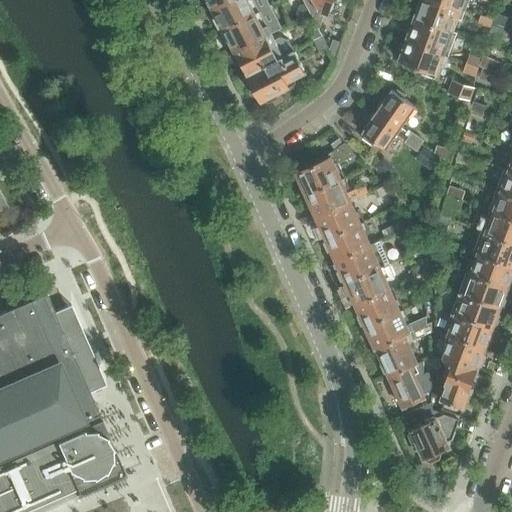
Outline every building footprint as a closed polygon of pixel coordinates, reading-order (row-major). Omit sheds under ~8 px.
[(225,0),(213,7),(225,29),(260,11),(254,0),(225,0)] [(314,0),(320,11),(329,14),(330,12),(333,10),(334,5),(334,1),(334,0),(314,0)] [(415,12),(416,15),(415,17),(452,31),(457,18),(462,19),(466,9),(439,0),(437,0),(437,1),(434,0),(421,0),(420,5),(418,7),(415,12)] [(468,0),(434,0),(437,1),(437,0),(439,0),(466,9),(468,0)] [(311,13),(306,3),(300,5),(297,13),(301,19),(311,13)] [(260,11),(225,29),(237,52),(272,33),(260,11)] [(493,19),(492,23),(507,28),(511,18),(496,12),(493,19)] [(481,15),(478,22),(491,27),(492,23),(493,19),(481,15)] [(421,44),(421,46),(448,56),(452,45),(447,44),(452,31),(415,17),(414,19),(412,21),(410,27),(411,30),(408,38),(421,44)] [(272,33),(237,52),(248,74),(284,55),(294,50),(289,40),(282,37),(276,40),(272,33)] [(323,36),(314,40),(320,52),(329,48),(323,36)] [(400,55),(401,58),(400,60),(422,68),(420,73),(435,78),(440,64),(444,66),(448,56),(421,46),(421,44),(408,38),(404,47),(402,49),(400,55)] [(333,39),(329,49),(334,57),(340,42),(333,39)] [(250,78),(249,80),(252,85),(254,86),(262,102),(265,101),(269,103),(278,98),(279,94),(279,93),(295,84),(296,81),(295,78),(306,72),(294,50),(284,55),(248,74),(249,75),(248,75),(250,78)] [(481,59),(479,66),(483,67),(498,73),(502,63),(483,54),(481,59)] [(466,62),(479,67),(479,66),(481,59),(469,55),(466,62)] [(466,62),(463,70),(476,74),(479,67),(466,62)] [(483,69),(480,78),(494,83),(498,73),(483,67),(483,69)] [(453,79),(448,93),(468,100),(473,87),(453,79)] [(417,83),(411,91),(417,95),(422,95),(425,87),(417,83)] [(377,111),(402,128),(416,106),(405,98),(407,95),(397,88),(395,92),(392,89),(377,111)] [(474,101),(472,110),(483,114),(486,105),(474,101)] [(365,134),(363,137),(372,144),(375,141),(387,149),(402,128),(377,111),(362,132),(365,134)] [(443,120),(434,150),(451,163),(462,125),(443,120)] [(409,130),(408,132),(422,142),(424,140),(409,130)] [(466,131),(464,138),(474,141),(477,135),(466,131)] [(422,142),(408,132),(406,134),(410,136),(406,142),(417,150),(422,142)] [(297,172),(301,182),(298,183),(303,194),(304,193),(305,195),(341,179),(341,178),(345,177),(338,162),(356,154),(346,144),(346,143),(345,143),(330,154),(323,155),(317,160),(319,162),(297,172)] [(459,152),(457,159),(468,163),(471,156),(459,152)] [(384,156),(375,165),(386,177),(396,169),(384,156)] [(511,171),(505,169),(497,189),(511,194),(511,171)] [(305,195),(306,197),(304,197),(309,208),(312,207),(316,216),(351,201),(362,196),(358,188),(347,193),(341,179),(305,195)] [(511,194),(497,189),(490,210),(506,216),(509,215),(511,216),(511,194)] [(321,226),(318,227),(323,237),(324,237),(325,239),(361,222),(351,201),(316,216),(321,226)] [(490,210),(482,231),(499,237),(502,236),(508,238),(509,241),(511,241),(511,216),(509,215),(506,216),(490,210)] [(449,219),(441,215),(437,227),(446,230),(449,219)] [(361,222),(325,239),(325,240),(324,241),(329,252),(332,250),(336,260),(371,244),(361,222)] [(419,222),(402,230),(405,238),(426,229),(419,222)] [(511,241),(509,241),(508,238),(502,236),(499,237),(482,231),(474,251),(491,258),(494,257),(500,259),(501,261),(511,265),(511,241)] [(336,260),(340,269),(337,271),(342,281),(343,281),(344,283),(381,266),(390,262),(380,240),(371,244),(336,260)] [(511,265),(501,261),(500,259),(494,257),(491,258),(474,251),(467,272),(484,278),(486,277),(492,279),(494,282),(508,287),(509,285),(511,286),(511,284),(511,265)] [(345,284),(344,285),(349,295),(351,294),(356,304),(391,288),(381,266),(344,283),(345,284)] [(413,278),(416,286),(428,281),(428,271),(413,278)] [(467,272),(459,292),(476,298),(479,297),(485,300),(486,302),(501,307),(501,305),(504,306),(508,295),(505,294),(508,287),(494,282),(492,279),(486,277),(484,278),(467,272)] [(450,289),(436,283),(436,298),(450,289)] [(360,313),(357,314),(362,325),(363,324),(364,327),(401,310),(391,288),(356,304),(360,313)] [(501,316),(498,315),(501,307),(486,302),(485,300),(479,297),(476,298),(459,292),(452,312),(469,319),(471,318),(477,320),(479,322),(493,328),(494,325),(497,326),(501,316)] [(0,511),(23,511),(75,489),(77,495),(125,474),(101,419),(100,420),(98,414),(99,414),(89,392),(106,385),(71,304),(55,311),(53,311),(46,293),(0,313),(0,511)] [(364,327),(365,328),(363,329),(368,339),(371,338),(375,348),(428,324),(428,314),(408,323),(401,310),(364,327)] [(444,332),(448,334),(461,339),(464,338),(470,340),(471,343),(486,348),(487,345),(489,346),(493,336),(491,335),(493,328),(479,322),(477,320),(471,318),(469,319),(452,312),(444,332)] [(383,362),(380,363),(385,374),(386,373),(388,376),(411,366),(418,363),(409,342),(432,332),(432,322),(428,324),(375,348),(376,348),(377,348),(383,362)] [(449,344),(444,356),(448,361),(452,363),(477,372),(476,372),(477,368),(478,368),(479,366),(482,367),(486,356),(483,355),(486,348),(471,343),(470,340),(464,338),(461,339),(448,334),(445,342),(449,344)] [(442,359),(432,355),(432,367),(439,368),(442,359)] [(476,374),(477,372),(452,363),(445,382),(447,383),(441,399),(445,400),(442,408),(446,409),(445,413),(460,419),(460,418),(459,418),(460,415),(461,415),(466,401),(469,402),(473,390),(471,389),(472,386),(474,387),(479,375),(476,374)] [(388,378),(387,378),(392,389),(395,387),(403,407),(425,397),(411,366),(388,376),(388,378)] [(432,408),(432,402),(419,408),(419,409),(420,408),(422,414),(433,409),(432,408)] [(433,409),(422,414),(426,422),(410,429),(407,434),(412,443),(417,445),(419,444),(426,461),(431,463),(440,459),(442,453),(441,451),(449,447),(447,441),(453,438),(460,419),(445,413),(433,409)]
